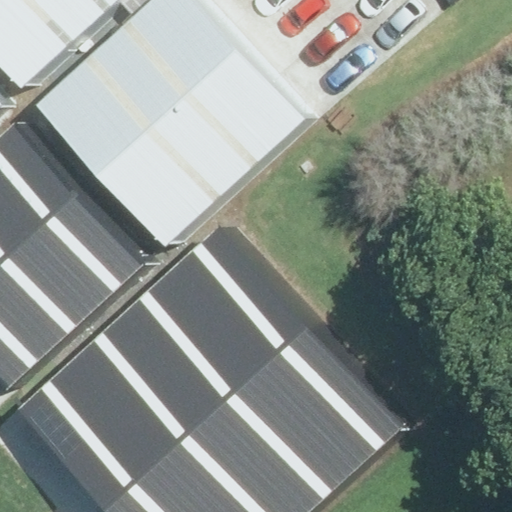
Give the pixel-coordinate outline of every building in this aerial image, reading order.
[(0,0),(0,32),(55,92),(156,0),(0,0)] [(194,0),(73,111),(199,246),(247,202),(332,124),(268,54),(217,0),(194,0)] [(0,67),(0,112),(23,92),(0,67)] [(34,112),(0,143),(0,356),(29,388),(169,257),(34,112)] [(253,227),(58,397),(140,490),(158,511),(303,511),(417,413),(253,227)]
